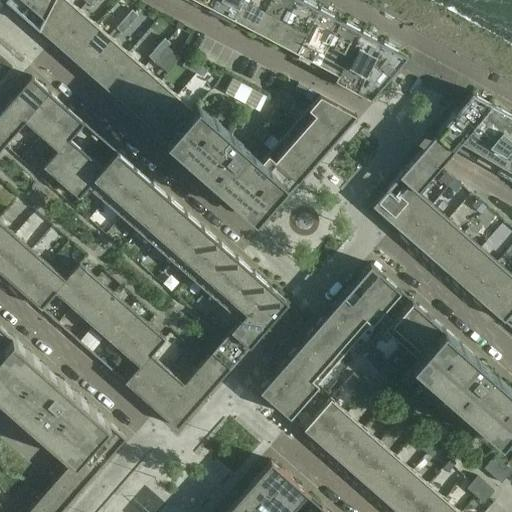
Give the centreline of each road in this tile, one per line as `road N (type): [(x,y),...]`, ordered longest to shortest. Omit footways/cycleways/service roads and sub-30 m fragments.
road 1 (residential): [(0,23),(318,299)]
road 2 (residential): [(152,434),(0,299)]
road 3 (residential): [(375,234),(347,207),(448,98)]
road 4 (residential): [(375,234),(511,356)]
road 5 (residential): [(236,394),(366,511)]
road 6 (residential): [(236,394),(318,299)]
road 7 (residential): [(152,434),(178,458),(236,394)]
